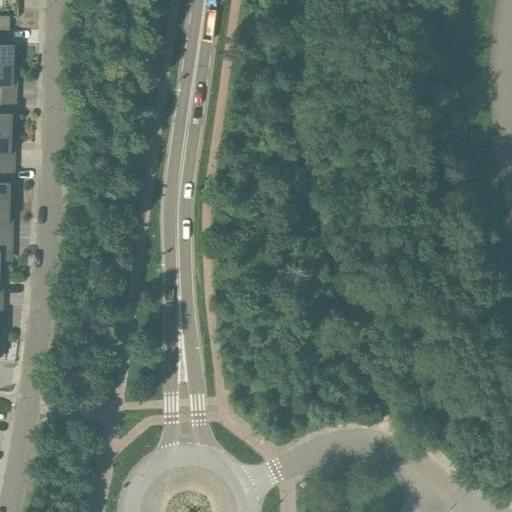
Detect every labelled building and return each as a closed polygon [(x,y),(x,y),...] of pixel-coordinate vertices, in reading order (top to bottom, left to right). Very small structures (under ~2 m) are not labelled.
[(0,30),(10,31),(10,17),(0,16),(0,30)] [(0,64),(14,65),(14,44),(0,43),(0,64)] [(13,86),(14,65),(0,64),(0,99),(17,100),(17,86),(13,86)] [(17,100),(0,99),(0,133),(12,134),(12,114),(16,114),(17,100)] [(11,155),(12,134),(0,133),(0,168),(15,169),(15,155),(11,155)] [(14,182),(15,169),(0,168),(0,202),(10,203),(10,182),(14,182)] [(9,224),(10,203),(0,202),(0,237),(13,238),(13,224),(9,224)] [(13,238),(0,237),(0,268),(0,251),(12,251),(13,238)]
